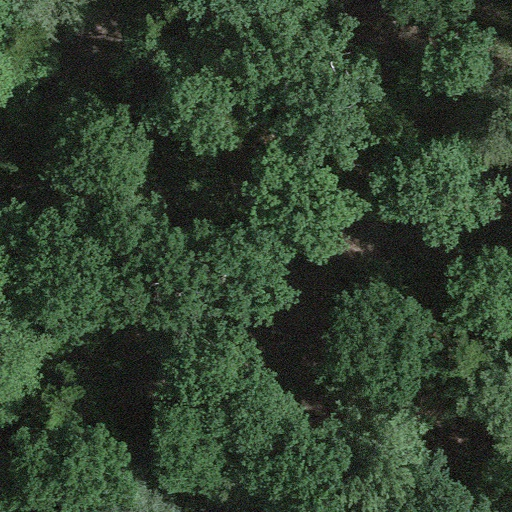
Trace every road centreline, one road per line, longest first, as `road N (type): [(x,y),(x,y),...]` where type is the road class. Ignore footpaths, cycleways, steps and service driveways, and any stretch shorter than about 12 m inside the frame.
road 1 (track): [(511,495),(425,380),(257,104),(134,61),(0,79)]
road 2 (track): [(26,511),(62,70)]
